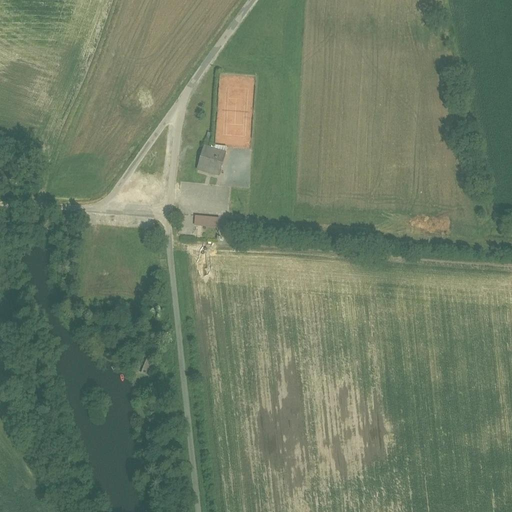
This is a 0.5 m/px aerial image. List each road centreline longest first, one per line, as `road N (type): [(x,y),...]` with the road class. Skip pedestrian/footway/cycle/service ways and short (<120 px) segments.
road 1 (unclassified): [(197,511),(166,218)]
road 2 (unclassified): [(177,106),(100,213)]
road 3 (unclassified): [(252,0),(177,106)]
